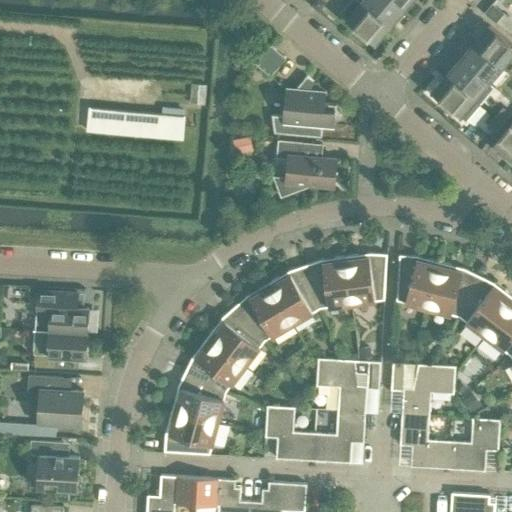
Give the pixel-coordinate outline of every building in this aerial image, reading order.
[(389,25),(362,2),(359,0),(350,0),(340,13),(375,42),(389,25)] [(389,25),(403,9),(392,0),(363,0),(362,2),(389,25)] [(410,0),(392,0),(403,9),(410,0)] [(511,35),(511,19),(504,13),(496,22),(511,35)] [(511,43),(490,24),(475,42),(502,65),(511,53),(511,43)] [(502,65),(475,42),(461,58),(489,81),(502,65)] [(271,44),(255,62),(271,75),(286,57),(271,44)] [(495,87),(489,81),(461,58),(447,74),(481,103),(495,87)] [(481,103),(447,74),(432,92),(466,120),(481,103)] [(304,79),(304,78),(295,89),(286,88),(284,114),(272,113),(274,132),(322,136),(323,124),(335,125),(335,121),(339,118),(341,114),(340,110),(336,107),(337,103),(325,102),(326,91),(311,90),(312,85),(304,79)] [(184,114),(89,106),(87,130),(183,138),(184,114)] [(503,106),(495,115),(504,122),(511,113),(503,106)] [(496,132),(504,122),(495,115),(488,125),(496,132)] [(511,121),(494,143),(511,158),(511,156),(511,121)] [(303,141),(279,139),(277,156),(289,157),(287,177),(274,176),(281,196),(311,184),(311,183),(334,185),(337,157),(302,154),(303,141)] [(371,251),(346,255),(352,303),(385,298),(388,253),(371,251)] [(428,307),(441,261),(417,254),(400,253),(397,299),(428,307)] [(352,303),(346,255),(321,258),(306,264),(321,307),(352,303)] [(459,315),(479,274),(465,267),(441,261),(428,307),(459,315)] [(321,307),(306,264),(290,269),(269,281),(293,323),(321,307)] [(511,294),(494,281),(479,274),(459,315),(485,335),(511,298),(511,294)] [(293,323),(269,281),(247,294),(235,305),(265,339),(293,323)] [(39,292),(36,329),(88,332),(89,307),(77,306),(78,292),(62,291),(61,293),(39,292)] [(511,298),(485,335),(510,354),(511,352),(511,298)] [(265,339),(235,305),(223,315),(208,336),(246,364),(265,339)] [(86,356),(88,332),(36,329),(34,365),(58,367),(59,355),(86,356)] [(227,390),(246,364),(208,336),(193,355),(186,370),(227,390)] [(381,360),(360,359),(318,356),(317,384),(339,386),(338,409),(366,411),(367,387),(379,388),(381,360)] [(403,389),(402,413),(430,414),(431,391),(454,392),(456,365),(393,361),(391,388),(403,389)] [(219,421),(227,390),(186,370),(178,385),(172,409),(219,421)] [(64,376),(29,374),(28,382),(29,382),(29,387),(32,391),(40,392),(38,423),(82,426),(84,390),(66,388),(62,385),(63,378),(64,376)] [(314,459),(315,431),(294,430),(295,406),(268,404),(266,435),(278,436),(276,457),(314,459)] [(210,453),(219,421),(172,409),(166,433),(165,450),(210,453)] [(364,441),(366,411),(338,409),(337,432),(315,431),(314,459),(351,461),(352,441),(364,441)] [(448,467),(450,439),(428,438),(430,414),(402,413),(400,443),(412,444),(411,465),(448,467)] [(471,440),(450,439),(448,467),(485,469),(487,448),(499,449),(500,418),(473,416),(471,440)] [(78,490),(80,455),(63,454),(60,450),(61,442),(62,442),(62,440),(31,439),(31,440),(31,449),(34,453),(40,453),(40,457),(36,464),(36,475),(38,483),(38,487),(78,490)] [(197,504),(199,476),(161,473),(160,494),(148,493),(146,511),(174,511),(175,502),(197,504)] [(250,511),(251,500),(240,499),(241,486),(235,486),(236,478),(199,476),(197,504),(218,505),(217,511),(250,511)] [(262,500),(251,500),(250,511),(282,511),(283,509),(305,510),(307,482),(269,480),(268,488),(263,487),(262,500)] [(494,511),(495,502),(490,501),(490,493),(452,491),(450,511),(494,511)] [(63,511),(64,505),(32,503),(31,511),(63,511)]
